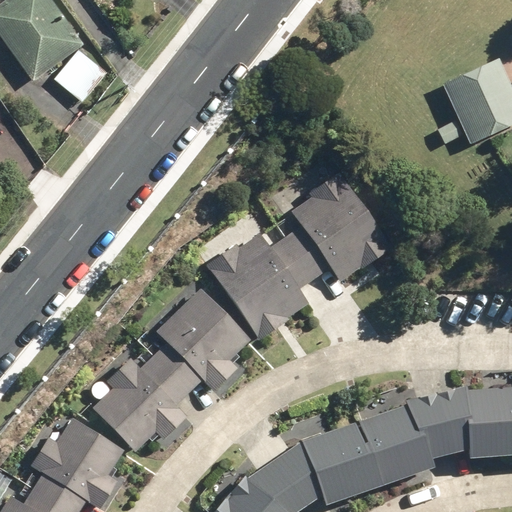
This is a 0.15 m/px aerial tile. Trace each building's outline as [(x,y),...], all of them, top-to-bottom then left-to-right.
[(4,0),(0,3),(0,37),(32,81),(83,43),(51,0),(4,0)] [(54,80),(81,103),(104,74),(78,52),(54,80)] [(467,145),(511,125),(511,87),(500,60),(441,85),(456,120),(463,135),(467,145)] [(444,144),(463,135),(456,120),(437,128),(444,144)] [(285,236),(315,277),(324,270),(334,283),(358,266),(359,268),(390,247),(337,172),(309,192),(312,196),(289,213),(298,226),(285,236)] [(233,245),(204,265),(258,340),(286,320),(285,318),(304,303),(295,291),(315,277),(285,236),(268,248),(257,234),(237,249),(233,245)] [(167,344),(156,354),(191,391),(201,381),(212,392),(237,369),(228,360),(250,340),(202,290),(156,333),(167,344)] [(191,391),(156,354),(141,368),(132,357),(106,381),(113,388),(93,408),(135,451),(155,433),(162,440),(186,417),(175,406),(191,391)] [(511,453),(511,388),(466,393),(465,391),(437,398),(451,452),(470,446),(471,456),(511,453)] [(379,485),(431,466),(429,457),(451,452),(437,398),(409,404),(410,408),(363,424),(369,444),(366,445),(379,485)] [(44,473),(34,489),(69,511),(78,511),(84,502),(97,511),(115,482),(106,477),(122,452),(72,421),(59,442),(49,435),(31,464),(44,473)] [(362,447),(355,426),(305,443),(306,447),(300,451),(297,448),(276,462),(304,504),(322,492),(325,503),(379,485),(366,445),(362,447)] [(293,511),(304,504),(276,462),(255,476),(257,480),(251,485),(245,479),(215,511),(293,511)] [(69,511),(34,489),(24,504),(12,496),(1,511),(69,511)]
